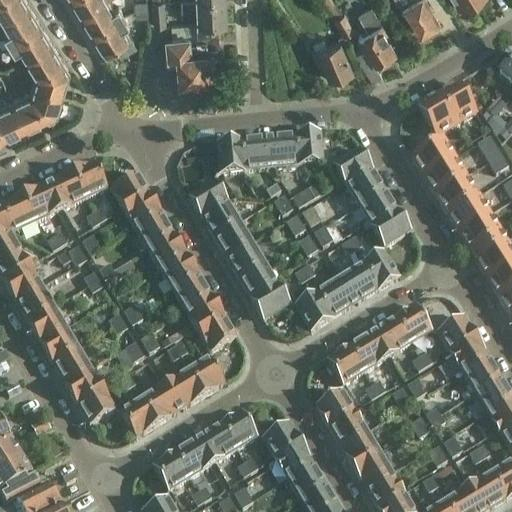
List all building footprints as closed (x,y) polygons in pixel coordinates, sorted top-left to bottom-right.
[(24,0),(0,0),(0,21),(28,5),(24,0)] [(69,0),(72,4),(71,9),(74,14),(78,14),(79,17),(107,0),(69,0)] [(108,0),(107,0),(79,17),(80,18),(79,23),(83,28),(86,29),(90,35),(124,15),(118,5),(113,8),(108,0)] [(188,25),(214,24),(225,23),(223,0),(193,0),(179,1),(180,11),(196,11),(196,24),(188,25)] [(410,0),(411,0),(400,7),(418,35),(420,33),(423,34),(431,30),(431,26),(438,22),(429,8),(432,6),(427,0),(410,0)] [(476,2),(474,0),(453,0),(459,8),(465,5),(466,8),(476,2)] [(134,1),(134,9),(147,9),(147,1),(134,1)] [(153,26),(164,26),(163,2),(151,2),(153,26)] [(28,5),(0,21),(0,25),(4,32),(0,34),(0,36),(5,44),(39,23),(28,5)] [(374,66),(394,53),(385,38),(389,36),(370,6),(357,15),(368,31),(357,38),(374,66)] [(147,9),(134,9),(135,18),(147,17),(147,9)] [(344,37),(354,31),(343,14),(334,20),(344,37)] [(124,15),(90,35),(104,59),(107,59),(115,55),(115,52),(113,47),(129,37),(124,28),(130,24),(124,15)] [(39,23),(5,44),(10,54),(15,51),(21,60),(50,42),(39,23)] [(170,27),(172,39),(165,40),(168,65),(176,64),(178,82),(178,85),(186,91),(188,91),(188,90),(204,88),(204,89),(205,89),(205,82),(222,80),(217,34),(215,34),(214,24),(188,25),(170,27)] [(328,80),(338,76),(345,78),(349,72),(352,71),(338,40),(324,46),(321,39),(312,43),(315,50),(312,51),(317,62),(320,60),(328,80)] [(50,42),(21,60),(33,79),(62,61),(50,42)] [(33,79),(31,86),(62,96),(69,73),(62,61),(33,79)] [(511,61),(497,77),(511,90),(511,61)] [(31,86),(29,93),(42,122),(56,116),(62,96),(31,86)] [(456,87),(437,98),(455,129),(475,118),(456,87)] [(29,93),(9,102),(23,131),(42,122),(29,93)] [(455,129),(437,98),(417,110),(435,141),(455,129)] [(9,102),(0,106),(0,132),(4,140),(23,131),(9,102)] [(493,121),(503,110),(495,102),(485,113),(493,121)] [(511,138),(511,136),(511,120),(503,130),(511,138)] [(318,137),(294,139),(297,169),(321,167),(327,177),(329,167),(322,166),(318,137)] [(267,142),(264,143),(266,157),(272,156),(274,172),(297,169),(294,139),(294,140),(270,142),(267,142)] [(489,140),(477,148),(486,163),(498,155),(489,140)] [(411,161),(423,181),(453,162),(441,142),(411,161)] [(240,145),(243,175),(268,172),(271,172),(274,172),(272,156),(266,157),(264,143),(241,145),(240,145)] [(218,176),(215,181),(223,186),(222,178),(243,175),(240,145),(216,147),(218,176)] [(329,167),(327,177),(335,172),(345,189),(371,173),(358,152),(333,168),(329,167)] [(498,155),(486,163),(495,178),(507,170),(498,155)] [(453,162),(423,181),(434,199),(465,180),(453,162)] [(86,169),(71,175),(84,203),(106,193),(93,166),(86,169)] [(371,173),(345,189),(358,209),(384,193),(371,173)] [(48,187),(45,189),(51,201),(55,199),(62,213),(84,203),(71,175),(57,182),(57,183),(50,186),(48,187)] [(132,179),(111,191),(110,192),(123,213),(148,198),(148,197),(139,183),(136,185),(132,179)] [(465,180),(434,199),(446,218),(477,199),(465,180)] [(200,222),(201,222),(227,206),(217,190),(223,186),(215,181),(212,186),(188,201),(200,222)] [(511,198),(511,182),(502,189),(509,200),(511,198)] [(270,201),(280,194),(276,187),(265,193),(270,201)] [(36,192),(22,199),(34,225),(57,215),(60,214),(62,213),(55,199),(51,201),(45,189),(36,192)] [(313,189),(306,193),(312,203),(319,199),(313,189)] [(312,203),(306,193),(299,197),(305,207),(312,203)] [(384,193),(358,209),(370,230),(396,213),(384,193)] [(305,207),(299,197),(292,201),(298,212),(305,207)] [(148,198),(123,213),(135,234),(160,218),(161,218),(148,198)] [(34,225),(22,199),(8,205),(8,206),(0,209),(0,242),(9,238),(10,239),(13,237),(11,236),(34,225)] [(277,213),(287,206),(283,199),(273,206),(277,213)] [(477,199),(446,218),(458,237),(488,218),(477,199)] [(227,206),(201,222),(213,242),(239,227),(227,206)] [(281,220),(292,213),(287,206),(277,213),(281,220)] [(305,224),(315,218),(311,211),(301,217),(305,224)] [(99,213),(92,217),(98,228),(106,224),(99,213)] [(396,213),(370,230),(380,247),(374,251),(383,254),(385,250),(409,234),(396,213)] [(98,228),(92,217),(85,221),(91,232),(98,228)] [(160,218),(135,234),(148,254),(173,238),(172,238),(160,218)] [(320,225),(315,218),(305,224),(310,231),(320,225)] [(488,218),(458,237),(474,263),(504,244),(488,218)] [(290,233),(300,227),(295,220),(285,226),(290,233)] [(239,227),(213,242),(225,263),(251,247),(239,227)] [(294,240),(304,234),(300,227),(290,233),(294,240)] [(318,244),(328,237),(324,230),(313,237),(318,244)] [(66,247),(60,236),(53,241),(59,251),(66,247)] [(22,242),(13,237),(10,239),(9,238),(0,242),(0,279),(3,285),(2,285),(28,270),(16,250),(17,249),(22,242)] [(322,251),(332,245),(328,237),(318,244),(322,251)] [(173,238),(148,254),(160,274),(185,259),(173,238)] [(92,239),(81,245),(86,252),(96,246),(92,239)] [(302,253),(312,247),(308,240),(298,246),(302,253)] [(354,240),(347,244),(354,255),(361,250),(354,240)] [(59,251),(53,241),(46,245),(52,255),(59,251)] [(354,255),(347,244),(340,249),(346,259),(354,255)] [(511,255),(504,244),(474,263),(486,282),(511,266),(511,255)] [(100,253),(96,246),(86,252),(90,259),(100,253)] [(251,247),(225,263),(238,283),(263,267),(251,247)] [(306,260),(316,254),(312,247),(302,253),(306,260)] [(81,257),(77,250),(67,256),(71,263),(81,257)] [(379,258),(362,268),(377,294),(398,281),(383,256),(383,254),(374,251),(379,258)] [(86,264),(81,257),(71,263),(75,270),(86,264)] [(185,259),(160,274),(172,294),(198,279),(185,259)] [(113,274),(103,281),(107,288),(134,272),(130,265),(113,274)] [(511,266),(486,282),(498,301),(511,292),(511,266)] [(263,267),(238,283),(250,303),(276,287),(263,267)] [(98,273),(103,281),(113,274),(109,268),(98,273)] [(307,268),(300,273),(307,283),(314,279),(307,268)] [(337,283),(335,284),(343,297),(348,294),(356,306),(356,307),(357,306),(376,294),(377,294),(362,268),(340,281),(337,283)] [(15,306),(40,290),(28,270),(2,285),(15,306)] [(307,283),(300,273),(293,277),(300,288),(307,283)] [(97,284),(93,277),(82,283),(87,290),(97,284)] [(198,279),(172,294),(185,315),(210,299),(198,280),(198,279)] [(102,291),(97,284),(87,290),(91,297),(102,291)] [(335,284),(314,297),(330,323),(331,322),(330,322),(349,310),(350,311),(350,310),(353,308),(356,306),(348,294),(343,297),(335,284)] [(276,287),(250,303),(263,324),(288,309),(291,310),(293,300),(286,304),(276,287)] [(27,326),(53,311),(40,290),(15,306),(16,306),(27,326)] [(511,292),(498,301),(509,320),(511,318),(511,292)] [(293,300),(291,310),(294,310),(309,335),(330,323),(314,297),(297,308),(293,300)] [(210,299),(185,315),(197,335),(222,320),(210,299)] [(123,315),(127,322),(138,316),(145,312),(141,305),(123,315)] [(407,313),(394,322),(409,348),(431,336),(415,309),(408,314),(407,313)] [(39,347),(65,332),(53,311),(27,326),(39,347)] [(138,316),(127,322),(132,329),(142,323),(138,316)] [(122,325),(118,318),(108,325),(112,332),(122,325)] [(222,320),(197,335),(208,353),(201,358),(209,361),(211,356),(232,343),(228,336),(231,334),(222,321),(223,320),(222,320)] [(462,320),(438,335),(451,357),(475,341),(467,328),(467,329),(462,320)] [(370,336),(368,338),(375,350),(381,347),(389,360),(409,348),(394,322),(393,322),(373,335),(370,336)] [(116,339),(127,332),(122,325),(112,332),(116,339)] [(77,352),(65,332),(39,347),(51,368),(77,352)] [(150,337),(140,343),(144,350),(155,344),(150,337)] [(347,350),(363,376),(383,363),(386,362),(389,360),(381,347),(375,350),(368,338),(347,350)] [(475,341),(451,357),(463,377),(487,362),(483,354),(475,341)] [(159,351),(155,344),(144,350),(148,357),(159,351)] [(129,360),(139,353),(134,346),(124,353),(129,360)] [(180,346),(173,350),(179,361),(187,357),(180,346)] [(179,361),(173,350),(165,355),(172,366),(179,361)] [(342,388),(340,392),(350,396),(345,387),(363,376),(347,350),(333,358),(333,359),(326,363),(342,388)] [(89,373),(77,352),(51,368),(52,368),(64,387),(63,388),(64,388),(89,373)] [(133,367),(143,360),(139,353),(129,360),(133,367)] [(425,356),(418,361),(424,371),(432,367),(425,356)] [(204,364),(187,374),(203,401),(217,392),(217,391),(223,387),(208,362),(209,361),(201,358),(204,364)] [(424,371),(418,361),(411,365),(417,376),(424,371)] [(487,362),(463,377),(463,378),(475,397),(500,382),(487,362)] [(76,409),(102,393),(89,373),(64,388),(76,409)] [(166,387),(161,391),(169,404),(175,400),(182,413),(183,412),(189,409),(203,401),(187,374),(166,387)] [(132,375),(125,380),(131,390),(139,386),(132,375)] [(131,390),(125,380),(118,384),(124,395),(131,390)] [(417,382),(406,389),(411,396),(421,390),(417,382)] [(511,401),(500,382),(475,397),(487,418),(511,402),(511,401)] [(378,385),(371,389),(377,400),(385,395),(378,385)] [(377,400),(371,389),(364,393),(370,404),(377,400)] [(425,397),(421,390),(411,396),(415,403),(425,397)] [(161,391),(140,403),(156,429),(170,420),(175,417),(176,417),(177,416),(182,413),(175,400),(169,404),(161,391)] [(328,431),(353,415),(344,399),(350,396),(340,392),(340,395),(315,410),(319,417),(327,431),(328,431)] [(405,399),(401,392),(391,398),(395,405),(405,399)] [(114,414),(115,415),(117,407),(112,410),(102,393),(76,409),(85,422),(88,420),(92,427),(114,414)] [(410,406),(405,399),(395,405),(400,412),(410,406)] [(511,402),(487,418),(499,438),(511,429),(511,402)] [(117,407),(115,415),(120,416),(135,441),(142,437),(156,429),(140,403),(122,414),(117,407)] [(425,419),(429,426),(439,419),(435,412),(425,419)] [(234,419),(219,428),(235,454),(256,441),(240,415),(234,420),(234,419)] [(353,415),(328,431),(340,451),(366,436),(353,415)] [(439,419),(429,426),(433,432),(443,426),(439,419)] [(0,445),(9,440),(0,421),(0,445)] [(409,428),(414,435),(424,429),(419,422),(409,428)] [(287,427),(262,442),(264,445),(275,463),(300,448),(293,435),(292,435),(287,427)] [(196,442),(194,444),(201,456),(206,453),(215,466),(235,454),(219,428),(220,428),(199,441),(196,442)] [(424,429),(414,435),(418,442),(428,436),(424,429)] [(511,429),(499,438),(510,456),(502,460),(511,463),(511,461),(511,429)] [(366,436),(340,451),(345,458),(344,458),(352,472),(378,456),(366,436)] [(0,445),(0,470),(20,458),(10,441),(9,440),(0,445)] [(453,440),(442,447),(447,454),(457,447),(453,440)] [(173,456),(189,482),(209,469),(212,468),(215,466),(206,453),(201,456),(194,444),(173,456)] [(461,455),(457,447),(447,454),(451,461),(461,455)] [(300,448),(275,463),(287,483),(312,468),(308,461),(300,448)] [(482,449),(475,453),(482,464),(489,459),(482,449)] [(431,464),(441,457),(437,450),(426,457),(431,464)] [(482,464),(475,453),(468,458),(475,468),(482,464)] [(167,494),(166,499),(175,501),(171,493),(189,482),(173,456),(159,465),(152,469),(167,494)] [(378,456),(352,472),(360,485),(365,492),(390,476),(378,456)] [(446,464),(441,457),(431,464),(435,471),(446,464)] [(20,458),(0,470),(0,493),(31,476),(20,458)] [(507,468),(490,478),(506,503),(511,498),(511,466),(511,465),(511,463),(502,460),(507,468)] [(250,462),(243,467),(250,477),(256,472),(250,462)] [(250,477),(243,467),(236,471),(243,481),(250,477)] [(312,468),(287,483),(299,504),(324,488),(312,468)] [(31,476),(0,493),(0,498),(6,508),(10,506),(15,503),(17,502),(40,491),(31,476)] [(390,476),(365,492),(377,511),(402,497),(390,476)] [(435,478),(429,482),(435,492),(442,488),(435,478)] [(463,486),(463,493),(471,506),(477,503),(482,511),(489,511),(505,503),(506,503),(490,478),(469,490),(463,486)] [(435,492),(429,482),(422,486),(428,497),(435,492)] [(17,502),(15,503),(19,511),(50,511),(59,507),(47,488),(40,491),(17,502)] [(324,488),(299,504),(304,511),(331,511),(337,509),(324,488)] [(204,491),(197,495),(203,506),(211,501),(204,491)] [(244,492),(233,498),(238,505),(248,499),(244,492)] [(463,493),(443,506),(446,511),(482,511),(477,503),(471,506),(463,493)] [(203,506),(197,495),(190,500),(196,510),(203,506)] [(411,511),(402,497),(377,511),(420,511),(421,508),(414,511),(411,511)] [(173,511),(169,505),(175,501),(166,499),(165,501),(146,511),(173,511)] [(241,511),(252,506),(248,499),(238,505),(241,511)] [(225,511),(232,508),(228,501),(217,507),(220,511),(225,511)]
